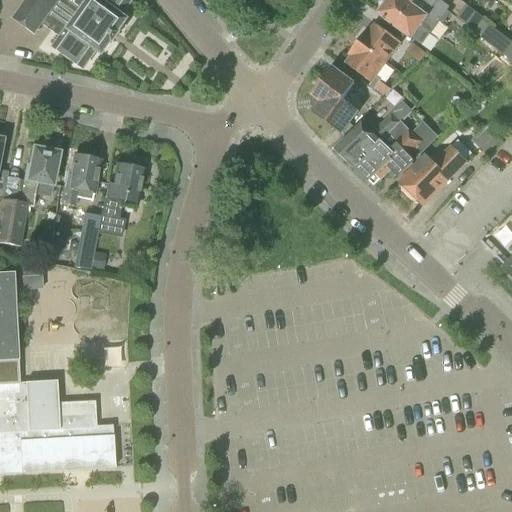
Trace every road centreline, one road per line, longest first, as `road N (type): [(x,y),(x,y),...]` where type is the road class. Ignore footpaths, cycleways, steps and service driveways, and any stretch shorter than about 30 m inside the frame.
road 1 (residential): [(186,511),(174,323),(190,213),(223,128)]
road 2 (residential): [(511,353),(268,105)]
road 3 (residential): [(223,128),(0,83)]
road 4 (residential): [(268,105),(169,0)]
road 5 (residential): [(268,105),(343,0)]
